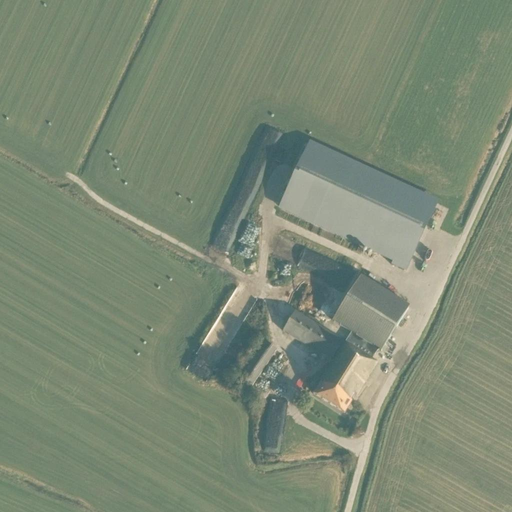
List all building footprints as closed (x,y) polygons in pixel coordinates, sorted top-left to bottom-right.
[(280,209),(393,262),(391,266),(404,272),(436,204),(310,145),(280,209)] [(225,215),(246,222),(251,205),(230,198),(225,215)] [(216,235),(213,247),(232,253),(238,227),(222,223),(218,236),(216,235)] [(376,364),(371,361),(377,351),(380,353),(408,309),(359,279),(332,322),(351,334),(344,345),(295,313),(282,332),(332,364),(319,383),(320,383),(312,395),(344,415),(351,403),(350,402),(353,396),(355,397),(376,364)] [(276,352),(261,342),(235,382),(251,392),(276,352)] [(205,354),(193,372),(209,383),(221,365),(205,354)]
